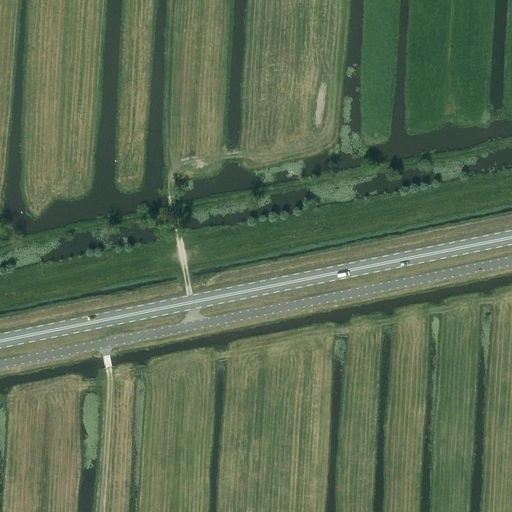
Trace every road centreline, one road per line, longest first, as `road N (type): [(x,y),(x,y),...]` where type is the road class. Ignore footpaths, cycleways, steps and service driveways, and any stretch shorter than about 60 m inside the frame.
road 1 (primary): [(0,341),(511,237)]
road 2 (unclassified): [(511,258),(0,362)]
road 3 (track): [(100,511),(107,369),(99,342)]
road 4 (track): [(169,177),(194,322)]
